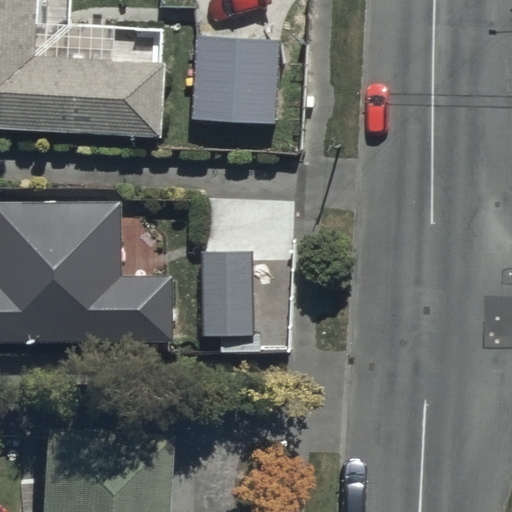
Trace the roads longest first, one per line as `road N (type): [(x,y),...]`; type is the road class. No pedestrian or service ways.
road 1 (unclassified): [(439,0),(425,307)]
road 2 (unclassified): [(425,307),(414,511)]
